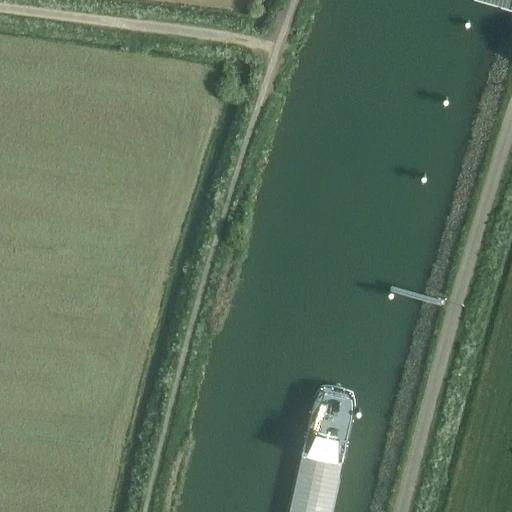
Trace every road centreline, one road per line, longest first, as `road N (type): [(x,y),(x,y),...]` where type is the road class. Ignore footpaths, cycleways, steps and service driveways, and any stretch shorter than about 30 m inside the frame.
road 1 (unclassified): [(403,511),(511,122)]
road 2 (track): [(0,8),(227,37)]
